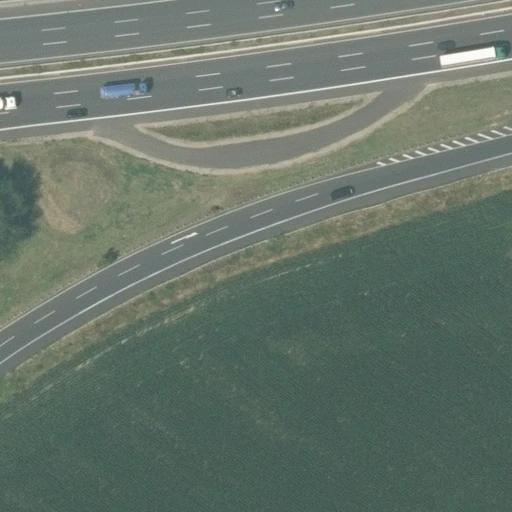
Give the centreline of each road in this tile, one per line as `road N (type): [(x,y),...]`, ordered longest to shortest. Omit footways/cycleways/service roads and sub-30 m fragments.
road 1 (motorway): [(0,347),(125,271),(233,223),(511,144)]
road 2 (motorway): [(0,106),(511,36)]
road 3 (motorway): [(332,0),(0,42)]
